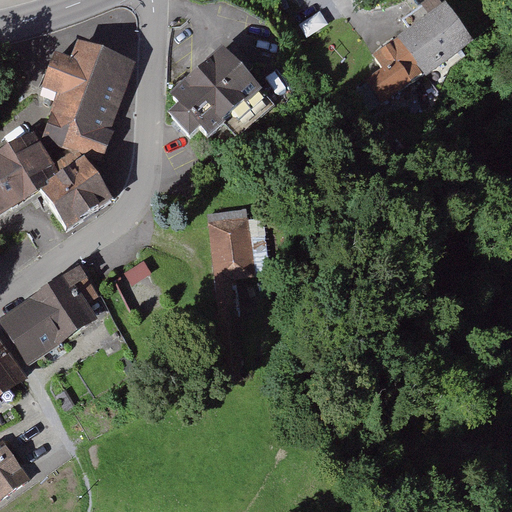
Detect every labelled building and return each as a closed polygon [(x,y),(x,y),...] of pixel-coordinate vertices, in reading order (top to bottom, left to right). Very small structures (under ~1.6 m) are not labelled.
[(283,0),(288,18),(307,14),(303,0),(283,0)] [(370,90),(387,114),(476,49),(441,1),(406,27),(413,36),(374,64),(386,79),(370,90)] [(136,77),(79,55),(72,72),(57,66),(42,105),(57,110),(44,142),(110,167),(120,142),(112,138),(136,77)] [(276,112),(223,59),(169,105),(211,150),(229,136),(239,143),(276,112)] [(36,191),(57,177),(36,145),(0,168),(0,231),(45,203),(36,191)] [(69,241),(114,209),(83,160),(57,177),(36,191),(45,203),(69,241)] [(239,293),(276,289),(269,212),(209,217),(224,396),(248,394),(239,293)] [(93,273),(11,327),(37,366),(72,343),(78,353),(110,332),(98,313),(113,303),(93,273)] [(0,346),(0,407),(29,385),(0,346)] [(0,511),(35,489),(5,444),(0,446),(0,511)]
